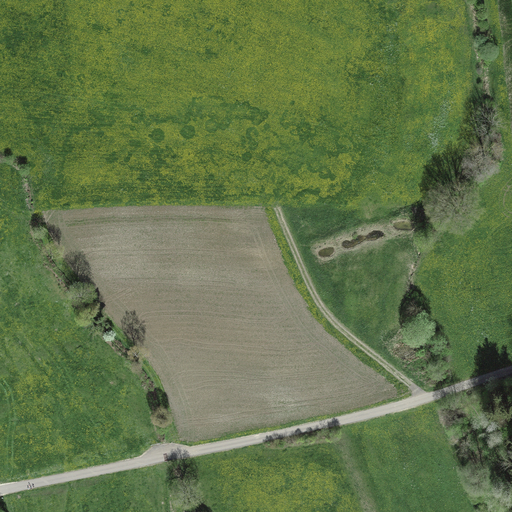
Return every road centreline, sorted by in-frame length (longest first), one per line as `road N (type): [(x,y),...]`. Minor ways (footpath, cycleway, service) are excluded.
road 1 (motorway): [(511,211),(360,302),(200,380),(0,444)]
road 2 (motorway): [(0,510),(227,444),(393,372),(511,303)]
road 3 (track): [(0,492),(379,416),(511,371)]
road 4 (track): [(425,400),(319,307),(276,203)]
